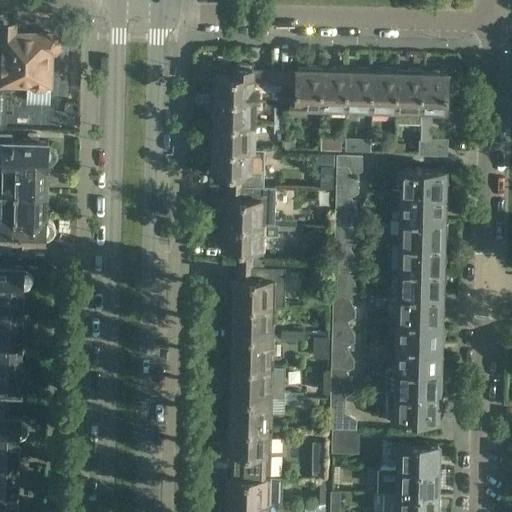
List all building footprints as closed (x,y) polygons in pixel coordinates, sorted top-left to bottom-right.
[(2,42),(0,42),(0,126),(2,126),(2,124),(5,124),(6,89),(1,89),(2,86),(0,86),(0,84),(25,85),(27,87),(28,88),(31,89),(33,89),(35,89),(38,89),(40,87),(41,87),(42,86),(50,86),(51,52),(53,52),(55,51),(56,51),(58,49),(59,48),(59,47),(60,45),(60,44),(60,42),(60,41),(59,39),(59,38),(57,36),(56,35),(55,35),(53,34),(52,34),(13,33),(14,32),(12,32),(12,33),(3,33),(3,31),(2,31),(2,42)] [(278,98),(279,71),(253,70),(253,68),(250,67),(250,64),(237,64),(237,67),(234,67),(234,74),(216,74),(216,79),(213,79),(212,92),(216,92),(215,94),(254,95),(254,99),(264,100),(265,94),(268,94),(268,98),(278,98)] [(321,110),(322,69),(320,69),(320,66),(307,66),(307,69),(296,69),(296,71),(279,71),(278,98),(285,98),(285,104),(289,104),(289,109),(321,110)] [(346,111),(347,70),(345,70),(345,67),(332,66),(332,70),(322,69),(321,110),(346,111)] [(371,111),(372,71),(370,71),(370,68),(358,67),(357,70),(347,70),(346,111),(371,111)] [(396,112),(398,71),(395,71),(395,68),(383,68),(382,71),(372,71),(371,111),(396,112)] [(422,113),(423,72),(420,72),(420,69),(408,69),(408,72),(398,71),(396,112),(422,113)] [(423,72),(422,113),(421,138),(431,138),(432,113),(447,113),(447,107),(450,107),(451,94),(448,94),(448,73),(445,73),(446,70),(433,69),(433,72),(423,72)] [(253,122),(254,99),(254,95),(215,94),(215,107),(212,107),(212,119),(215,119),(215,120),(253,122)] [(275,115),(275,124),(285,125),(285,115),(275,115)] [(253,148),(253,122),(215,120),(214,132),(211,132),(211,145),(214,145),(214,147),(253,148)] [(285,134),(285,125),(275,124),(275,134),(285,134)] [(0,165),(44,167),(47,168),(47,163),(50,163),(54,161),(56,157),(57,152),(54,148),(50,146),(8,144),(9,132),(0,132),(0,165)] [(417,138),(417,152),(446,153),(446,139),(431,138),(421,138),(417,138)] [(284,139),(284,149),(294,150),(295,140),(284,139)] [(345,150),(345,141),(335,140),(335,150),(345,150)] [(354,141),(345,141),(345,150),(354,150),(354,141)] [(395,152),(396,142),(385,141),(385,151),(395,152)] [(405,142),(396,142),(395,152),(404,152),(405,142)] [(253,149),(253,148),(214,147),(214,157),(211,157),(210,170),(213,170),(213,172),(229,173),(228,185),(264,186),(265,149),(253,149)] [(336,153),(335,167),(347,167),(352,175),(362,170),(362,154),(336,153)] [(44,170),(44,167),(0,165),(0,189),(44,191),(44,182),(45,182),(47,180),(47,173),(45,170),(44,170)] [(358,185),(352,175),(347,167),(335,167),(335,192),(348,192),(350,196),(358,192),(358,185)] [(402,182),(401,193),(444,194),(444,186),(445,186),(445,185),(448,183),(448,175),(445,172),(445,171),(445,169),(386,167),(386,173),(398,173),(397,182),(402,182)] [(264,186),(228,185),(228,197),(225,197),(225,199),(221,199),(221,212),(224,212),(224,222),(278,224),(278,219),(275,219),(275,186),(264,186)] [(44,191),(0,189),(0,214),(43,216),(43,213),(44,213),(46,211),(46,204),(44,202),(43,201),(44,191)] [(357,210),(350,196),(348,192),(335,192),(334,217),(347,217),(350,221),(357,217),(357,210)] [(444,196),(444,194),(401,193),(401,213),(391,213),(390,219),(401,219),(401,218),(443,219),(444,211),(444,210),(447,207),(447,200),(444,197),(444,196)] [(43,216),(0,214),(0,248),(0,249),(1,241),(23,241),(23,244),(24,244),(35,244),(36,242),(37,242),(45,242),(45,238),(48,238),(52,236),(54,232),(55,227),(52,223),(48,220),(46,220),(46,216),(43,216)] [(356,234),(350,221),(347,217),(334,217),(333,242),(347,242),(349,246),(356,242),(356,234)] [(443,221),(443,219),(401,218),(401,219),(400,238),(390,237),(390,244),(400,244),(400,243),(443,244),(443,236),(443,235),(446,232),(447,225),(444,222),(444,221),(443,221)] [(287,230),(287,219),(278,219),(278,224),(278,230),(287,230)] [(296,220),(287,219),(287,230),(296,231),(296,220)] [(277,234),(278,230),(278,224),(224,222),(224,232),(220,232),(220,245),(223,245),(223,248),(239,248),(238,260),(262,261),(263,233),(277,234)] [(347,242),(333,242),(333,267),(346,267),(348,271),(355,267),(356,259),(349,246),(347,242)] [(443,246),(443,244),(400,243),(400,244),(399,262),(389,262),(389,268),(399,268),(442,269),(442,260),(443,260),(446,257),(446,249),(443,246)] [(23,265),(13,265),(13,262),(0,261),(0,289),(23,291),(23,287),(25,287),(29,285),(32,281),(32,276),(30,272),(26,270),(23,270),(23,265)] [(285,267),(262,266),(238,265),(238,277),(234,277),(234,280),(231,280),(231,293),(234,293),(234,302),(273,303),(284,304),(285,267)] [(355,284),(348,271),(346,267),(333,267),(332,291),(345,291),(348,296),(355,292),(355,284)] [(442,271),(442,269),(399,268),(399,288),(389,288),(389,293),(441,294),(442,285),(445,282),(445,274),(442,271)] [(23,292),(23,291),(0,289),(0,315),(19,316),(19,312),(20,312),(22,310),(22,303),(20,301),(19,301),(20,292),(23,292)] [(354,309),(348,296),(345,291),(332,291),(331,316),(345,316),(346,320),(354,317),(354,309)] [(441,303),(441,294),(389,293),(388,298),(398,298),(398,317),(441,318),(441,317),(444,314),(444,306),(442,303),(441,303)] [(317,295),(316,305),(330,305),(330,296),(317,295)] [(272,334),(273,303),(234,302),(234,305),(230,305),(230,317),(233,318),(233,327),(257,327),(257,333),(272,334)] [(19,326),(19,316),(0,315),(0,340),(18,341),(18,337),(19,337),(21,335),(22,328),(20,326),(19,326)] [(354,334),(346,320),(345,316),(331,316),(330,341),(344,341),(346,345),(353,342),(354,334)] [(441,318),(398,317),(388,317),(388,322),(398,322),(397,342),(440,343),(440,342),(441,342),(443,339),(444,331),(441,328),(441,318)] [(271,364),(272,334),(257,333),(257,327),(233,327),(232,350),(229,350),(229,363),(271,364)] [(292,341),(293,330),(281,330),(280,341),(292,341)] [(305,331),(293,330),(292,341),(304,342),(305,331)] [(18,351),(18,341),(0,340),(0,365),(21,366),(21,365),(18,365),(18,362),(19,362),(21,360),(21,353),(19,351),(18,351)] [(353,359),(346,345),(344,341),(330,341),(330,366),(343,366),(345,371),(353,366),(353,359)] [(440,352),(440,343),(397,342),(387,341),(387,347),(397,347),(397,367),(397,368),(439,369),(439,367),(440,367),(440,366),(443,364),(443,356),(440,353),(440,352)] [(270,398),(271,364),(229,363),(228,379),(232,379),(231,402),(255,403),(255,397),(270,398)] [(20,369),(21,366),(0,365),(0,402),(3,403),(4,391),(20,391),(20,387),(22,387),(26,385),(29,381),(29,376),(27,372),(23,369),(20,369)] [(353,384),(345,371),(343,366),(330,366),(329,390),(342,391),(344,395),(352,391),(353,384)] [(439,377),(439,369),(397,368),(397,367),(387,366),(386,373),(396,373),(396,393),(439,394),(439,392),(439,391),(442,388),(442,381),(440,378),(440,377),(439,377)] [(344,411),(344,395),(342,391),(329,390),(328,427),(330,428),(355,428),(356,418),(344,411)] [(290,403),(291,392),(279,392),(279,403),(290,403)] [(303,392),(291,392),(290,403),(302,403),(303,392)] [(439,402),(439,394),(396,393),(395,402),(391,402),(391,412),(381,412),(382,417),(430,419),(438,419),(438,417),(439,417),(439,416),(442,413),(442,406),(439,403),(439,402)] [(269,428),(270,398),(255,397),(255,403),(231,402),(231,412),(228,412),(227,424),(230,425),(230,427),(269,428)] [(0,402),(0,439),(19,440),(19,437),(21,437),(25,435),(28,431),(28,426),(25,422),(21,420),(19,419),(19,415),(3,415),(3,403),(0,402)] [(268,477),(269,428),(230,427),(230,437),(227,437),(227,449),(230,449),(230,452),(233,452),(233,476),(268,477)] [(277,427),(277,436),(293,436),(294,427),(277,427)] [(358,428),(355,428),(330,428),(329,452),(358,453),(358,428)] [(19,442),(19,440),(0,439),(0,465),(15,466),(15,456),(16,456),(18,453),(18,447),(16,444),(15,444),(15,441),(19,442)] [(324,442),(323,442),(312,441),(311,476),(322,476),(323,476),(324,442)] [(395,442),(394,467),(437,468),(437,458),(440,457),(440,447),(438,445),(438,442),(436,442),(436,443),(395,442)] [(15,469),(15,466),(0,465),(0,491),(14,492),(14,480),(15,481),(18,478),(18,471),(16,469),(15,469)] [(437,470),(437,468),(394,467),(393,492),(436,493),(437,483),(439,482),(439,472),(437,470)] [(268,477),(233,476),(229,476),(229,478),(226,478),(226,491),(229,491),(228,501),(267,502),(268,477)] [(326,478),(322,478),(314,478),(313,504),(322,504),(325,504),(326,478)] [(14,494),(14,492),(0,491),(0,511),(13,511),(14,505),(15,505),(17,503),(17,496),(15,494),(14,494)] [(331,492),(330,511),(340,511),(341,492),(331,492)] [(436,500),(436,493),(393,492),(392,511),(437,511),(438,511),(439,502),(436,500)] [(276,495),(276,504),(291,505),(292,495),(276,495)] [(267,511),(267,502),(228,501),(228,503),(225,503),(224,511),(267,511)]
